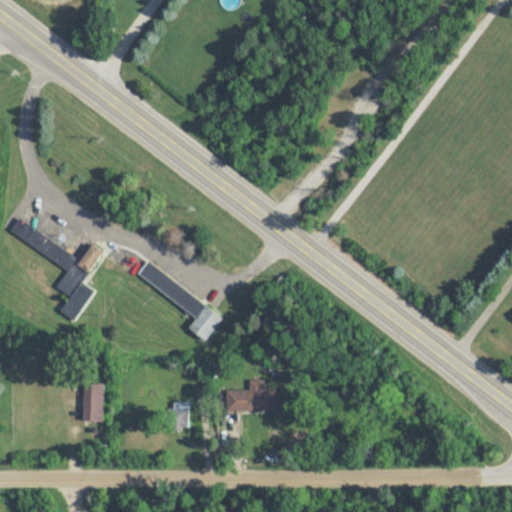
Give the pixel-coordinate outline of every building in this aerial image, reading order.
[(81,258),(19,217),(10,231),(68,269),(57,286),(71,295),(60,311),(75,321),(96,290),(84,282),(104,251),(92,242),(81,258)] [(139,275),(196,317),(188,327),(206,341),(224,317),(149,261),(139,275)] [(278,388),(265,388),(265,379),(250,379),(250,389),(227,389),(227,410),(278,410),(278,388)] [(84,421),(104,421),(104,383),(84,383),(84,421)] [(189,426),(189,402),(173,402),(173,426),(189,426)]
